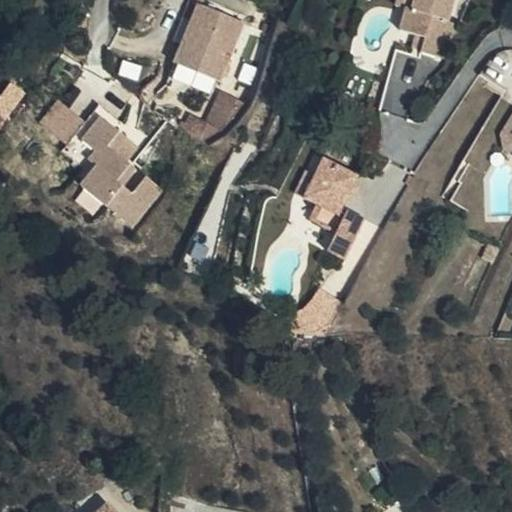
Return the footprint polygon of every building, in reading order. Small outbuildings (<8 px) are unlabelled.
[(417,0),(413,18),(404,16),(398,38),(415,44),(423,47),(420,60),(436,64),(453,0),(417,0)] [(413,18),(417,0),(408,0),(404,16),(413,18)] [(216,80),(239,19),(193,1),(170,62),(216,80)] [(412,57),(420,60),(423,47),(415,44),(412,57)] [(122,161),(129,150),(121,144),(126,137),(112,127),(118,118),(94,100),(58,149),(79,164),(69,179),(112,212),(127,193),(117,185),(130,167),(122,161)] [(121,144),(129,150),(133,143),(126,137),(121,144)] [(316,191),(325,171),(316,167),(307,186),(316,191)] [(355,185),(325,171),(316,191),(300,226),(339,246),(332,261),(353,270),(372,229),(341,215),(355,185)] [(141,175),(127,193),(112,212),(127,224),(155,185),(141,175)] [(288,340),(337,339),(351,312),(333,303),(320,327),(296,318),(288,340)] [(120,511),(112,502),(100,511),(120,511)]
